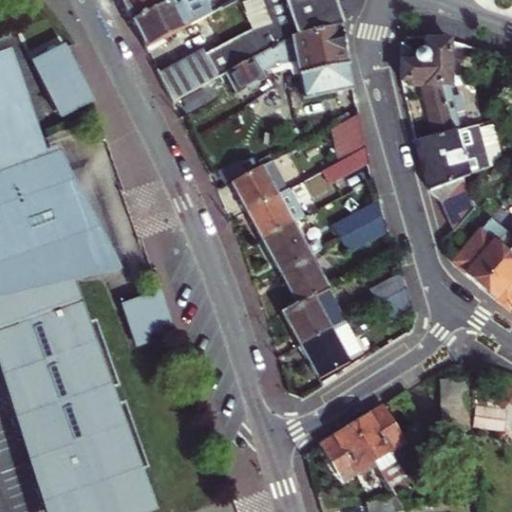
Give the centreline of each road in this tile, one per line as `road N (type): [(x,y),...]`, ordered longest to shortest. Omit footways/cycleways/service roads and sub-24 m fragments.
road 1 (tertiary): [(82,0),(178,191),(270,449)]
road 2 (residential): [(457,306),(425,265),(372,65),(369,28),(378,0)]
road 3 (residential): [(270,449),(409,362),(457,306)]
